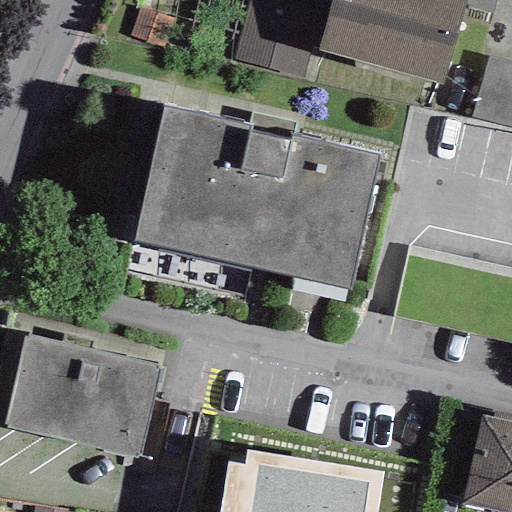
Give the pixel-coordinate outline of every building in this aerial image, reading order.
[(249,0),(233,59),(302,78),(321,11),(279,0),(249,0)] [(330,0),(316,51),(440,85),(465,0),(330,0)] [(511,63),(487,56),(470,118),(511,129),(511,63)] [(248,126),(162,107),(133,242),(349,291),(377,156),(291,137),(248,126)] [(248,126),(291,137),(294,124),(251,114),(248,126)] [(511,271),(408,249),(393,317),(511,343),(511,271)] [(159,366),(23,334),(3,428),(138,458),(159,366)] [(511,511),(511,422),(481,416),(461,505),(497,511),(511,511)] [(376,511),(383,471),(245,451),(243,465),(227,462),(218,511),(376,511)]
